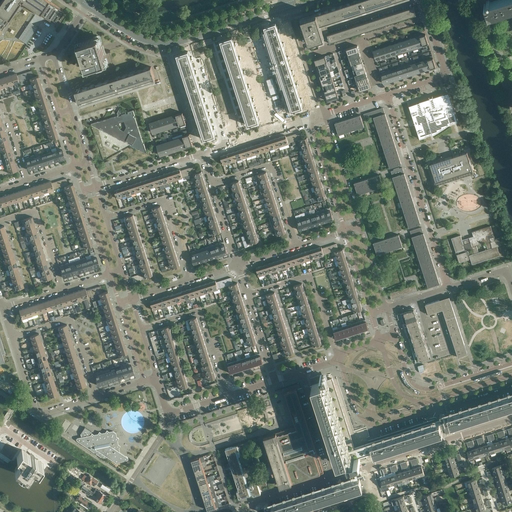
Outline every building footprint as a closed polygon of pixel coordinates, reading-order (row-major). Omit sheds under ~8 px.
[(0,29),(1,30),(20,2),(21,3),(22,2),(39,13),(38,14),(41,16),(42,15),(50,20),(50,19),(55,22),(58,19),(59,20),(64,13),(58,8),(59,7),(48,0),(3,0),(2,3),(0,2),(0,3),(0,29)] [(369,9),(396,0),(358,0),(316,14),(316,13),(314,14),(313,14),(313,15),(299,19),(300,22),(302,22),(307,35),(308,38),(306,39),(306,41),(307,44),(309,43),(312,42),(316,41),(318,46),(330,42),(327,34),(329,34),(327,28),(325,23),(360,12),(369,9)] [(488,15),(511,7),(511,0),(500,0),(484,5),(485,6),(488,15)] [(416,15),(413,7),(407,9),(408,11),(410,17),(416,15)] [(410,17),(408,11),(407,9),(402,10),(403,13),(404,18),(404,19),(410,17)] [(404,18),(403,13),(402,10),(396,12),(397,15),(399,20),(404,19),(404,18)] [(399,20),(397,15),(396,12),(390,14),(391,17),(393,22),(399,20)] [(393,22),(391,17),(390,14),(385,16),(386,19),(387,24),(393,22)] [(387,24),(386,19),(385,16),(379,18),(380,21),(381,26),(387,24)] [(381,26),(380,21),(379,18),(373,20),(374,22),(376,28),(381,26)] [(376,28),(374,22),(373,20),(367,21),(368,24),(370,29),(370,30),(376,28)] [(27,43),(37,26),(29,21),(19,38),(27,43)] [(370,29),(368,24),(367,21),(362,23),(363,26),(364,31),(370,30),(370,29)] [(280,35),(278,32),(280,31),(279,29),(278,29),(276,26),(275,24),(276,24),(275,23),(269,26),(269,25),(267,26),(265,27),(269,41),(280,38),(279,35),(280,35)] [(364,31),(363,26),(362,23),(356,25),(357,28),(358,33),(364,31)] [(358,33),(357,28),(356,25),(353,26),(350,27),(351,30),(353,35),(358,33)] [(353,35),(351,30),(350,27),(347,28),(344,29),(345,32),(347,37),(353,35)] [(347,37),(345,32),(344,29),(342,30),(339,31),(340,34),(341,39),(347,37)] [(341,39),(340,34),(339,31),(336,31),(333,32),(334,35),(336,40),(336,41),(341,39)] [(336,40),(334,35),(333,32),(329,34),(327,34),(330,42),(330,43),(336,41),(336,40)] [(423,45),(428,43),(425,34),(420,36),(423,45)] [(79,42),(81,49),(81,50),(87,67),(106,61),(106,60),(100,42),(98,36),(79,43),(79,42)] [(424,47),(423,45),(420,36),(415,38),(419,49),(424,47)] [(236,49),(235,46),(237,45),(236,43),(234,43),(233,40),(232,40),(232,38),(232,37),(225,40),(225,39),(223,40),(221,41),(226,55),(236,52),(235,50),(236,49)] [(284,49),(283,46),(285,45),(284,42),(283,43),(282,43),(281,39),(281,40),(280,38),(269,41),(274,55),(284,51),(284,49)] [(419,49),(415,38),(410,39),(413,50),(419,49)] [(413,50),(410,39),(405,41),(407,50),(408,52),(413,50)] [(407,50),(405,41),(399,43),(402,52),(403,52),(407,50)] [(402,52),(399,43),(394,44),(397,53),(398,55),(403,54),(403,52),(402,52)] [(397,53),(394,44),(389,46),(392,57),(393,57),(392,55),(397,53)] [(359,51),(357,45),(346,49),(348,54),(359,51)] [(392,57),(389,46),(384,48),(387,59),(392,57)] [(387,59),(384,48),(379,49),(381,58),(382,58),(382,60),(387,59)] [(381,58),(379,49),(373,51),(374,54),(376,60),(381,58)] [(192,63),(191,60),(193,59),(192,57),(190,57),(189,54),(188,54),(188,52),(188,51),(181,54),(179,54),(177,55),(182,69),(192,66),(192,64),(192,63)] [(289,63),(287,60),(289,59),(288,56),(287,57),(285,53),(285,54),(284,51),(274,55),(278,69),(289,65),(288,63),(289,63)] [(350,60),(361,56),(360,53),(359,51),(348,54),(350,60)] [(240,63),(239,60),(241,59),(240,56),(238,57),(237,54),(236,52),(226,55),(230,69),(241,66),(240,63)] [(316,65),(327,61),(325,56),(314,59),(316,65)] [(362,61),(361,56),(350,60),(351,65),(362,61)] [(436,67),(433,58),(428,59),(431,68),(436,67)] [(431,68),(428,59),(423,61),(425,70),(431,68)] [(318,70),(328,66),(327,61),(316,65),(318,70)] [(364,66),(362,61),(351,65),(353,70),(364,66)] [(425,70),(423,61),(417,63),(420,72),(425,70)] [(415,73),(412,64),(411,62),(406,64),(410,75),(415,73)] [(420,72),(417,63),(412,64),(415,73),(420,72)] [(410,75),(406,64),(405,64),(401,66),(405,77),(410,75)] [(293,77),(292,74),(293,73),(294,73),(293,70),(291,71),(290,67),(289,67),(289,65),(278,69),(283,83),(293,79),(293,77)] [(197,77),(195,74),(197,73),(196,70),(196,71),(194,71),(193,68),(192,66),(182,69),(184,76),(186,83),(197,80),(196,77),(197,77)] [(245,77),(244,74),(246,73),(245,70),(243,71),(242,67),(241,68),(241,66),(230,69),(234,83),(245,79),(244,77),(245,77)] [(319,75),(330,72),(328,66),(318,70),(319,75)] [(366,71),(364,66),(353,70),(355,75),(366,71)] [(405,77),(401,66),(396,67),(396,69),(399,78),(405,77)] [(113,91),(155,77),(151,67),(75,91),(79,102),(113,91)] [(394,80),(391,69),(385,71),(389,82),(394,80)] [(396,69),(392,71),(391,69),(394,80),(399,78),(396,69)] [(366,74),(366,71),(355,75),(356,80),(367,77),(366,74)] [(389,82),(385,71),(380,72),(384,83),(389,82)] [(321,80),(332,77),(330,72),(319,75),(321,80)] [(19,82),(17,75),(16,73),(11,75),(14,84),(19,82)] [(40,81),(38,76),(33,77),(30,78),(29,78),(31,84),(40,81)] [(321,80),(323,85),(333,82),(332,77),(321,80)] [(369,82),(367,77),(356,80),(358,85),(369,82)] [(249,91),(248,88),(250,87),(249,84),(247,85),(246,81),(246,82),(245,79),(234,83),(239,97),(250,93),(249,91)] [(298,91),(296,88),(298,87),(297,84),(295,85),(294,81),(293,79),(283,83),(287,97),(298,93),(297,91),(298,91)] [(201,91),(200,88),(202,87),(201,84),(200,85),(199,85),(198,81),(197,82),(197,80),(186,83),(191,97),(201,93),(201,91)] [(323,85),(324,90),(335,87),(333,82),(323,85)] [(358,86),(360,91),(371,88),(369,82),(358,86)] [(324,90),(326,96),(337,92),(335,87),(324,90)] [(326,96),(328,101),(339,98),(337,92),(326,96)] [(205,105),(204,102),(206,101),(205,98),(203,99),(202,95),(201,93),(191,97),(195,111),(206,107),(205,105)] [(254,105),(253,102),(254,101),(254,98),(252,99),(251,95),(250,95),(250,93),(239,97),(243,111),(254,107),(253,105),(254,105)] [(302,105),(301,101),(303,101),(302,98),(301,98),(300,99),(299,95),(298,95),(298,93),(287,97),(292,110),(291,110),(292,111),(294,110),(296,110),(302,107),(302,105)] [(453,110),(448,93),(444,95),(443,94),(433,97),(432,96),(431,96),(430,97),(430,96),(429,97),(429,99),(417,103),(409,106),(414,122),(420,139),(426,137),(426,136),(430,135),(432,134),(433,134),(440,130),(440,131),(441,130),(442,130),(443,129),(443,128),(450,124),(450,123),(454,122),(454,123),(456,122),(457,122),(453,110)] [(210,119),(209,116),(210,115),(211,115),(210,112),(208,113),(207,109),(206,109),(206,107),(195,111),(200,125),(210,121),(209,119),(210,119)] [(258,119),(257,115),(259,115),(258,112),(256,113),(255,109),(254,107),(243,111),(248,124),(248,125),(250,124),(252,124),(259,121),(258,121),(258,119)] [(147,152),(144,143),(143,144),(142,142),(143,142),(135,118),(134,118),(134,116),(135,115),(133,110),(128,112),(128,113),(126,114),(126,113),(121,114),(121,115),(118,116),(118,115),(98,122),(98,121),(91,123),(91,124),(91,125),(99,129),(100,128),(101,129),(125,142),(126,141),(133,144),(132,145),(139,149),(139,150),(145,153),(146,153),(146,152),(147,152)] [(378,115),(375,116),(373,117),(377,130),(389,126),(385,113),(378,115)] [(178,120),(176,115),(171,116),(174,126),(179,125),(179,124),(178,120)] [(364,125),(362,120),(360,115),(347,119),(351,129),(354,128),(355,130),(360,128),(360,126),(364,125)] [(174,126),(171,116),(166,118),(169,128),(174,126)] [(169,128),(166,118),(161,120),(164,129),(169,128)] [(351,129),(347,119),(335,123),(338,133),(342,132),(342,133),(348,132),(347,130),(351,129)] [(164,129),(161,120),(155,121),(159,131),(164,129)] [(159,131),(155,121),(150,123),(153,133),(159,131)] [(214,133),(213,129),(215,129),(214,126),(212,127),(211,123),(210,121),(200,125),(204,138),(204,139),(206,138),(208,138),(215,136),(215,135),(214,133)] [(393,139),(389,126),(377,130),(381,142),(393,139)] [(58,137),(56,132),(48,135),(49,140),(58,137)] [(186,147),(185,141),(183,137),(178,139),(181,148),(186,147)] [(181,148),(178,139),(173,140),(176,150),(181,148)] [(397,151),(393,139),(381,142),(386,155),(397,151)] [(176,150),(173,140),(168,142),(171,152),(176,150)] [(171,152),(168,142),(163,143),(166,153),(171,152)] [(166,153),(163,143),(157,145),(160,155),(166,153)] [(62,149),(61,146),(56,148),(57,150),(60,160),(65,158),(62,149)] [(57,150),(52,152),(55,162),(60,160),(57,150)] [(401,164),(397,151),(386,155),(390,168),(390,169),(393,177),(404,173),(402,166),(401,164)] [(55,162),(52,152),(46,154),(49,163),(55,162)] [(469,171),(472,170),(471,165),(467,152),(452,157),(444,159),(430,164),(435,182),(469,171)] [(49,163),(46,154),(41,155),(44,165),(49,163)] [(35,157),(36,157),(35,155),(29,157),(33,168),(38,167),(35,157)] [(44,165),(41,155),(36,157),(35,157),(38,167),(44,165)] [(33,168),(29,157),(24,158),(28,170),(33,168)] [(17,170),(16,165),(7,168),(8,173),(17,170)] [(406,179),(404,173),(393,177),(392,177),(395,183),(406,179)] [(166,174),(161,175),(164,183),(165,187),(170,186),(169,182),(166,174)] [(383,185),(379,175),(367,179),(370,189),(373,188),(374,189),(379,187),(379,186),(383,185)] [(370,189),(367,179),(354,183),(357,193),(361,192),(362,193),(367,191),(367,190),(370,189)] [(410,192),(406,179),(395,183),(399,196),(410,192)] [(54,190),(53,189),(51,183),(51,181),(45,183),(48,191),(54,190)] [(73,183),(68,185),(65,186),(64,186),(66,192),(75,189),(73,183)] [(414,205),(410,192),(399,196),(403,208),(414,205)] [(414,205),(403,208),(405,215),(416,211),(414,205)] [(333,219),(330,207),(325,209),(329,221),(333,219)] [(329,221),(325,209),(320,210),(324,222),(329,221)] [(324,222),(320,210),(315,212),(319,224),(324,222)] [(416,211),(405,215),(409,227),(420,224),(416,211)] [(319,224),(315,212),(310,214),(314,226),(319,224)] [(314,226),(310,214),(305,215),(309,227),(314,226)] [(309,227),(305,215),(301,217),(304,229),(309,227)] [(34,222),(32,217),(23,219),(25,225),(34,222)] [(304,229),(301,217),(296,218),(300,230),(304,229)] [(469,259),(470,258),(472,264),(500,255),(497,246),(502,245),(499,238),(495,239),(494,237),(489,238),(489,236),(493,235),(490,226),(472,232),(473,236),(467,238),(462,240),(460,235),(451,238),(456,252),(457,254),(456,254),(459,262),(469,259)] [(410,231),(412,236),(423,233),(421,227),(410,231)] [(427,245),(423,233),(412,236),(416,249),(427,245)] [(402,245),(399,234),(386,238),(389,249),(393,248),(393,249),(399,247),(398,246),(402,245)] [(389,249),(386,238),(373,243),(377,253),(380,252),(381,253),(386,251),(386,250),(389,249)] [(93,245),(91,240),(82,243),(84,248),(93,245)] [(228,253),(224,241),(219,243),(223,255),(228,253)] [(223,255),(219,243),(214,244),(218,256),(223,255)] [(218,256),(214,244),(209,246),(213,258),(218,256)] [(432,258),(427,245),(416,249),(420,262),(432,258)] [(213,258),(209,246),(205,248),(208,259),(213,258)] [(208,259),(205,248),(200,249),(204,261),(208,259)] [(204,261),(200,249),(195,251),(199,263),(204,261)] [(199,263),(195,251),(190,252),(194,264),(199,263)] [(98,260),(96,254),(91,256),(91,258),(92,258),(95,268),(99,266),(99,265),(98,260)] [(86,260),(86,257),(85,257),(80,259),(84,271),(89,269),(86,260)] [(92,258),(91,258),(86,260),(89,269),(95,268),(92,258)] [(436,271),(432,258),(420,262),(424,274),(436,271)] [(84,271),(80,259),(75,261),(78,273),(84,271)] [(78,273),(75,261),(69,262),(73,275),(78,273)] [(73,275),(69,262),(64,264),(68,276),(73,275)] [(68,276),(64,264),(59,266),(62,277),(63,278),(68,276)] [(440,283),(436,271),(424,274),(428,287),(440,283)] [(52,278),(50,273),(41,276),(43,281),(52,278)] [(24,287),(22,282),(13,285),(15,290),(24,287)] [(88,297),(86,291),(85,289),(80,290),(83,299),(88,297)] [(109,296),(108,291),(103,292),(100,293),(99,294),(100,299),(109,296)] [(452,306),(449,296),(435,301),(438,311),(443,309),(452,306)] [(458,323),(452,306),(443,309),(448,326),(458,323)] [(27,317),(24,308),(19,310),(22,319),(27,317)] [(430,357),(417,314),(415,309),(400,313),(400,314),(397,315),(399,319),(402,318),(416,362),(430,357)] [(368,329),(366,321),(365,319),(360,321),(364,331),(366,330),(368,329)] [(459,329),(458,323),(448,326),(450,332),(459,329)] [(68,329),(67,324),(58,327),(60,332),(68,329)] [(461,334),(459,329),(450,332),(452,337),(461,334)] [(40,338),(39,333),(30,336),(32,341),(40,338)] [(463,339),(461,334),(452,337),(453,343),(463,339)] [(127,353),(126,347),(117,350),(118,355),(127,353)] [(468,354),(466,349),(456,352),(458,357),(468,354)] [(263,363),(260,355),(260,353),(255,355),(258,364),(258,365),(260,364),(263,363)] [(134,374),(130,362),(125,363),(129,375),(134,374)] [(129,375),(125,363),(120,365),(124,377),(129,375)] [(124,377),(120,365),(115,367),(118,379),(124,377)] [(118,379),(115,367),(109,368),(113,380),(118,379)] [(113,380),(109,368),(104,370),(108,382),(113,380)] [(108,382),(104,370),(98,372),(102,384),(108,382)] [(102,384),(98,372),(94,373),(97,385),(102,384)] [(349,432),(332,378),(329,379),(312,384),(337,463),(346,460),(348,466),(352,465),(354,464),(360,462),(359,458),(364,456),(363,452),(357,453),(356,449),(354,450),(353,449),(353,447),(351,440),(348,432),(349,432)] [(87,386),(85,380),(76,383),(78,389),(87,386)] [(59,395),(57,389),(48,392),(50,398),(59,395)] [(323,473),(310,430),(296,389),(284,393),(295,426),(264,436),(280,487),(323,473)] [(511,407),(511,391),(442,414),(444,421),(446,420),(444,415),(450,413),(451,416),(447,417),(448,420),(450,427),(450,428),(511,407)] [(233,414),(217,420),(218,423),(234,417),(233,414)] [(450,427),(448,420),(446,420),(444,421),(442,414),(439,415),(441,418),(441,420),(442,424),(443,424),(446,434),(450,432),(448,428),(450,427)] [(435,426),(434,423),(440,421),(441,420),(441,418),(439,419),(363,443),(353,447),(353,449),(364,445),(373,442),(374,445),(370,446),(372,451),(374,457),(441,435),(442,435),(441,432),(439,424),(435,426)] [(120,446),(117,443),(118,443),(118,442),(117,441),(119,438),(116,436),(115,433),(116,433),(113,431),(112,431),(109,432),(107,430),(105,433),(102,433),(99,431),(97,434),(94,435),(92,433),(91,433),(91,432),(85,427),(80,434),(81,434),(81,437),(78,438),(77,438),(76,439),(76,440),(77,440),(77,441),(105,459),(106,456),(117,463),(118,461),(127,460),(127,459),(128,459),(128,458),(128,457),(127,457),(119,451),(118,448),(120,446)] [(239,452),(237,445),(225,449),(227,456),(239,452)] [(43,464),(36,459),(35,460),(33,458),(34,457),(31,456),(31,457),(28,455),(29,454),(22,449),(16,457),(17,458),(18,458),(18,459),(18,460),(19,460),(20,461),(14,469),(18,472),(17,472),(18,473),(19,474),(20,475),(21,476),(22,476),(23,476),(24,477),(24,476),(28,478),(33,470),(34,470),(35,471),(36,471),(37,471),(38,471),(43,464)] [(475,458),(472,450),(467,451),(470,460),(475,458)] [(240,459),(239,456),(240,455),(241,455),(239,452),(227,456),(230,462),(240,459)] [(454,458),(453,453),(444,456),(446,461),(454,458)] [(242,466),(240,459),(230,462),(232,469),(242,466)] [(348,468),(346,462),(338,465),(339,470),(348,468)] [(76,481),(83,471),(71,463),(65,472),(69,475),(69,476),(76,481)] [(290,511),(363,489),(359,478),(355,480),(355,477),(358,476),(356,470),(354,464),(352,465),(354,470),(356,474),(265,503),(265,504),(268,503),(268,504),(274,503),(275,506),(271,507),(272,511),(290,511)] [(503,470),(501,465),(492,468),(494,473),(503,470)] [(244,473),(242,466),(232,469),(234,476),(244,473)] [(424,475),(422,466),(416,468),(419,476),(424,475)] [(459,474),(458,468),(449,471),(451,477),(459,474)] [(247,480),(244,473),(234,476),(236,483),(247,480)] [(98,481),(89,475),(87,477),(84,475),(82,479),(90,485),(92,482),(96,484),(98,481)] [(388,486),(385,477),(380,479),(383,488),(388,486)] [(477,484),(476,478),(467,481),(469,487),(477,484)] [(249,487),(248,485),(247,480),(236,483),(239,490),(249,487)] [(261,493),(258,484),(257,481),(250,484),(248,485),(249,487),(251,494),(253,493),(254,495),(261,493)] [(95,493),(91,491),(93,489),(86,485),(81,482),(78,487),(80,489),(82,487),(90,493),(93,495),(92,496),(94,498),(100,503),(103,499),(95,493)] [(251,494),(249,487),(239,490),(237,491),(239,498),(250,495),(250,494),(251,494)] [(106,495),(99,490),(99,491),(96,489),(94,492),(95,492),(95,493),(103,499),(106,495)] [(76,492),(72,497),(76,500),(75,501),(84,507),(85,506),(88,500),(82,497),(83,496),(81,495),(80,495),(76,492)] [(433,498),(432,493),(423,495),(425,501),(433,498)] [(405,502),(403,496),(394,499),(396,504),(405,502)] [(511,501),(511,499),(511,496),(502,499),(504,504),(511,501)]
